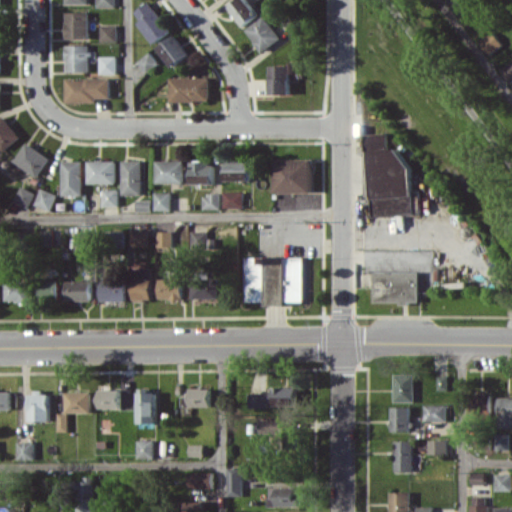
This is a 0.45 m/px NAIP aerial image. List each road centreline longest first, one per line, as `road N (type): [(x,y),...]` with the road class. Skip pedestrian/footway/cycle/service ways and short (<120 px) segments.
road 1 (residential): [(340,0),(343,511)]
road 2 (tertiary): [(0,345),(511,342)]
road 3 (residential): [(59,123),(341,127)]
road 4 (residential): [(34,0),(34,88),(59,123)]
